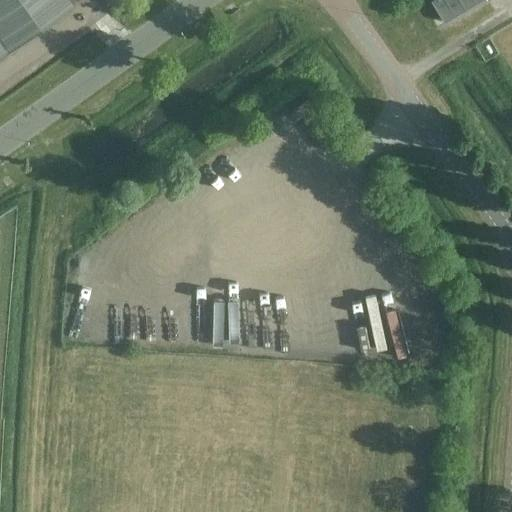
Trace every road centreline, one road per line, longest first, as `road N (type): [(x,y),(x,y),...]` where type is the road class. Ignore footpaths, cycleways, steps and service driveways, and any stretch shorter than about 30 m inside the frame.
road 1 (unclassified): [(511,238),(337,0)]
road 2 (unclassified): [(0,138),(198,0)]
